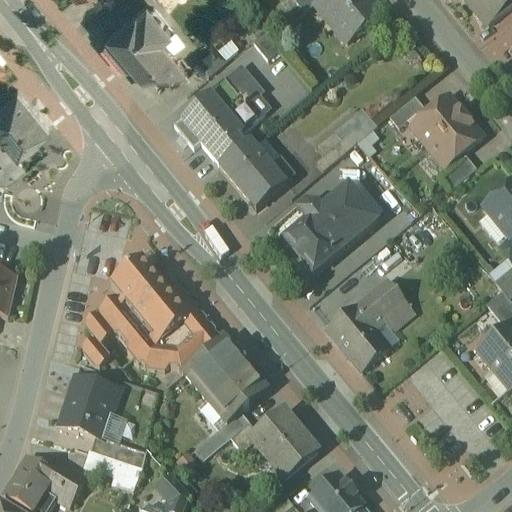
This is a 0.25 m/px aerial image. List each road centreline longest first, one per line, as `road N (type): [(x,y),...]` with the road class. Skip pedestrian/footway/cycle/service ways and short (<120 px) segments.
road 1 (primary): [(123,148),(423,511)]
road 2 (residential): [(123,148),(70,197),(0,475)]
road 3 (primary): [(2,0),(123,148)]
road 4 (residential): [(511,117),(417,0)]
